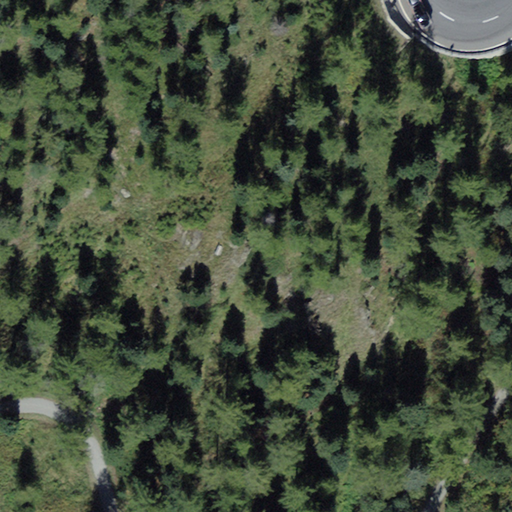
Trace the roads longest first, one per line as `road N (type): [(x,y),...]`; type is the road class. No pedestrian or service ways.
road 1 (track): [(0,415),(52,409),(80,426),(105,455),(107,511)]
road 2 (track): [(427,511),(511,396)]
